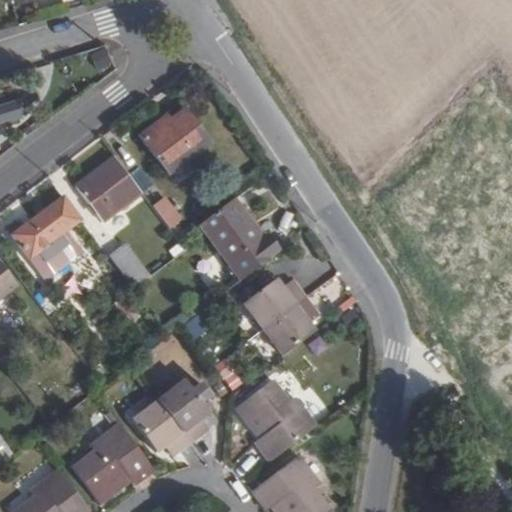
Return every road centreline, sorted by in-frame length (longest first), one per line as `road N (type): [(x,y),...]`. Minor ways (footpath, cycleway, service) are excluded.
road 1 (residential): [(208,27),(388,296),(398,351),(376,511)]
road 2 (residential): [(149,72),(0,184)]
road 3 (residential): [(135,511),(172,489),(202,484),(222,488),(246,511)]
